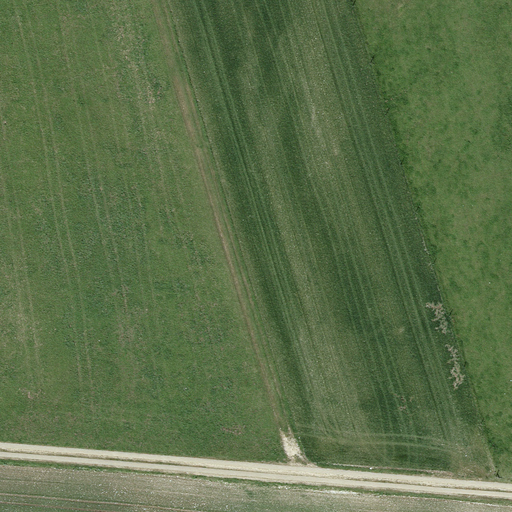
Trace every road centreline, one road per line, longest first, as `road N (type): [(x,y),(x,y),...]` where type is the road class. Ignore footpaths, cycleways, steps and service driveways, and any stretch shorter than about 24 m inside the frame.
road 1 (track): [(158,0),(303,480)]
road 2 (track): [(0,452),(303,480)]
road 3 (track): [(303,480),(511,496)]
